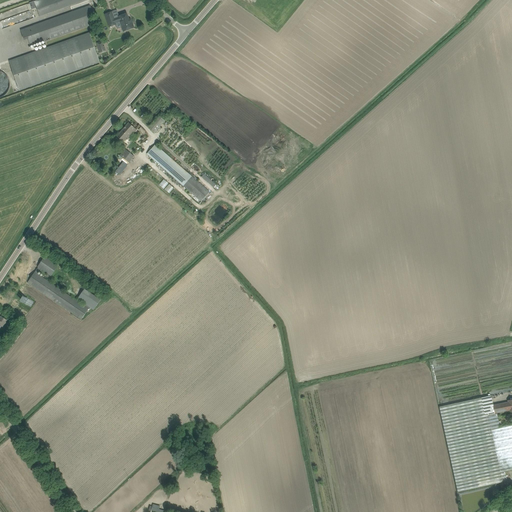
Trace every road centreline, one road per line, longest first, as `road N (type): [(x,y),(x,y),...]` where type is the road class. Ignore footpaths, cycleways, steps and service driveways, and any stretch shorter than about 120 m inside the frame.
road 1 (unclassified): [(0,279),(77,161),(188,31)]
road 2 (unclassified): [(72,511),(0,406)]
